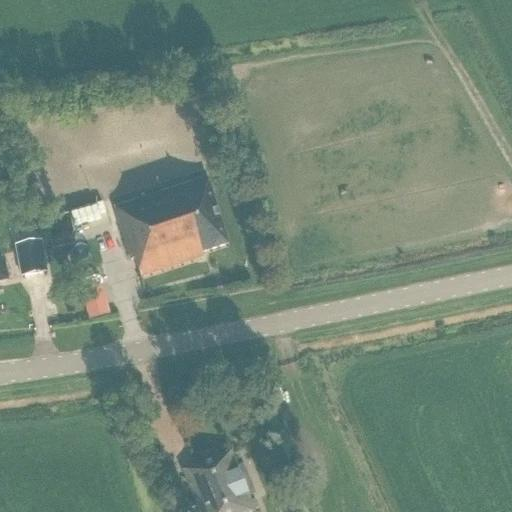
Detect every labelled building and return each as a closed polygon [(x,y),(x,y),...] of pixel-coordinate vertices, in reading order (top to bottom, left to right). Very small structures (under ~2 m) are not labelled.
[(140,279),(202,259),(201,255),(228,246),(207,180),(113,210),(130,262),(134,261),(140,279)] [(19,277),(46,272),(41,243),(14,247),(19,277)] [(84,307),(89,321),(109,315),(104,301),(84,307)] [(251,501),(233,452),(182,472),(197,511),(256,511),(258,511),(254,500),(251,501)] [(158,477),(167,499),(182,493),(174,471),(169,472),(158,477)]
